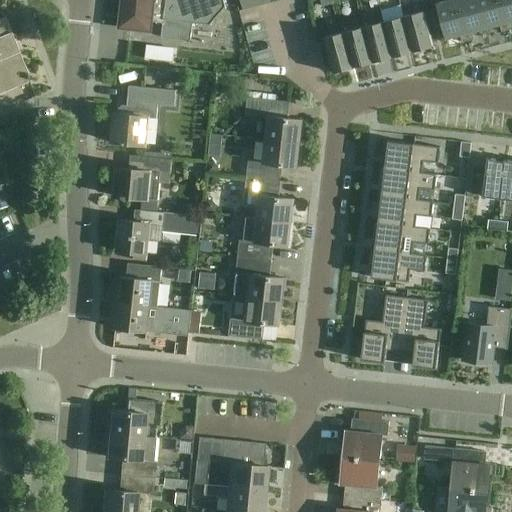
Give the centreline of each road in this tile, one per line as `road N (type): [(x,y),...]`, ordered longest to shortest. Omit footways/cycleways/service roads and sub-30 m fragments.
road 1 (residential): [(306,384),(338,111),(409,87),(511,98)]
road 2 (residential): [(75,363),(70,107),(81,0)]
road 3 (residential): [(75,363),(306,384)]
road 4 (residential): [(306,384),(511,405)]
road 5 (residential): [(59,511),(75,363)]
road 6 (residential): [(294,511),(306,384)]
